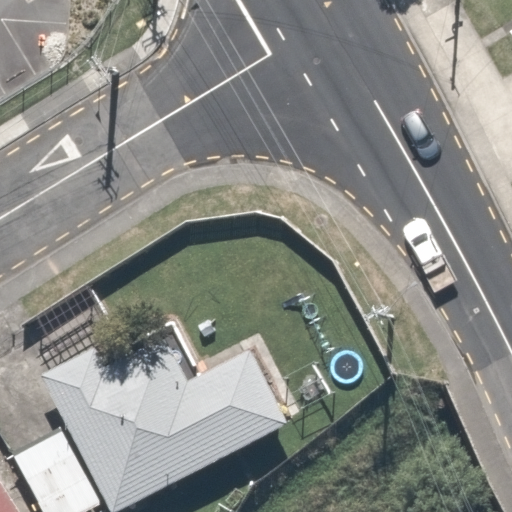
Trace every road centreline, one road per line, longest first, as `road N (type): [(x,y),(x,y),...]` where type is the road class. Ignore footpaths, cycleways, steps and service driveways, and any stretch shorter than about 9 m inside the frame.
road 1 (residential): [(327,19),(0,218)]
road 2 (secondary): [(327,19),(511,348)]
